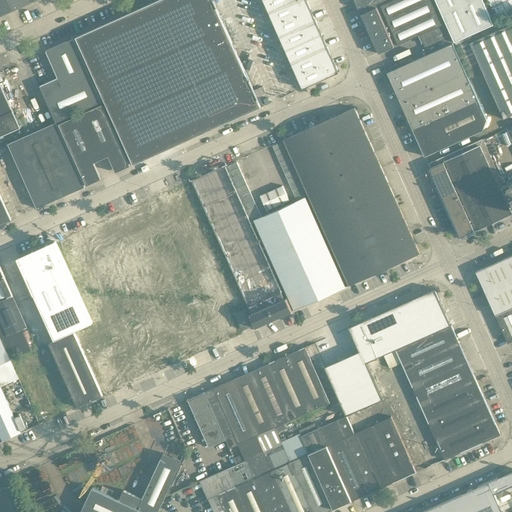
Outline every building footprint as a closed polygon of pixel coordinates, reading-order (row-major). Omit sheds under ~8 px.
[(0,0),(0,16),(35,0),(0,0)] [(157,0),(76,37),(133,164),(261,107),(213,0),(157,0)] [(263,0),(302,87),(302,88),(334,75),(333,74),(338,72),(337,70),(337,69),(335,64),(335,63),(306,0),(263,0)] [(494,24),(482,0),(354,0),(379,53),(419,35),(427,54),(494,24)] [(511,0),(487,0),(495,18),(511,10),(511,0)] [(511,114),(511,23),(470,43),(472,47),(504,118),(511,114)] [(455,43),(470,77),(474,75),(470,68),(478,65),(466,38),(455,43)] [(40,85),(56,122),(102,102),(73,39),(67,41),(67,42),(46,51),(58,77),(40,85)] [(487,119),(477,98),(453,43),(387,72),(424,156),(483,130),(487,119)] [(0,137),(21,129),(0,76),(0,137)] [(80,114),(101,159),(108,156),(116,172),(130,166),(102,104),(80,114)] [(420,253),(384,173),(354,108),(283,139),(349,285),(349,284),(365,277),(365,278),(378,272),(378,271),(380,270),(381,271),(384,269),(403,260),(419,253),(420,253)] [(101,159),(80,114),(59,124),(87,185),(101,179),(94,162),(101,159)] [(8,144),(37,208),(85,187),(56,122),(8,144)] [(483,139),(429,163),(428,163),(430,168),(460,236),(511,214),(510,213),(511,212),(511,204),(503,184),(483,139)] [(511,180),(503,184),(511,204),(511,180)] [(261,194),(269,211),(291,202),(283,184),(261,194)] [(179,190),(168,195),(173,206),(184,201),(179,190)] [(0,224),(11,219),(0,195),(0,224)] [(282,284),(294,310),(345,287),(305,197),(253,220),(282,284)] [(210,234),(191,240),(203,278),(222,271),(210,234)] [(55,241),(17,258),(34,295),(34,294),(55,340),(92,323),(55,241)] [(511,254),(476,271),(496,315),(511,307),(511,254)] [(4,265),(0,266),(0,440),(28,431),(22,414),(15,416),(3,384),(19,379),(3,336),(26,328),(4,265)] [(359,351),(325,366),(346,415),(383,399),(375,381),(367,362),(378,357),(396,349),(451,324),(441,303),(435,288),(350,326),(349,327),(359,351)] [(250,312),(256,326),(293,310),(287,297),(250,312)] [(136,305),(93,324),(121,387),(164,368),(137,307),(136,305)] [(511,307),(496,315),(508,342),(511,340),(511,307)] [(235,313),(242,329),(251,325),(244,309),(235,313)] [(49,343),(72,396),(77,407),(121,387),(93,324),(49,343)] [(451,325),(396,350),(445,459),(501,434),(500,433),(451,325)] [(311,347),(314,353),(318,352),(314,343),(306,346),(307,348),(311,347)] [(268,363),(293,418),(311,410),(318,407),(330,402),(305,347),(268,363)] [(268,363),(250,371),(275,426),(293,418),(268,363)] [(232,380),(264,452),(283,444),(275,426),(250,371),(232,380)] [(213,388),(205,392),(226,439),(230,448),(238,444),(243,454),(234,458),(237,464),(238,464),(246,460),(264,452),(232,380),(213,388)] [(188,399),(209,446),(226,439),(205,392),(204,391),(188,399)] [(379,488),(354,433),(347,415),(319,428),(351,500),(379,488)] [(354,433),(379,488),(384,486),(416,472),(391,416),(384,420),(354,433)] [(298,429),(301,435),(316,428),(314,422),(298,429)] [(301,436),(333,508),(351,500),(319,428),(301,436)] [(283,444),(313,511),(325,511),(333,508),(301,436),(283,444)] [(313,511),(283,444),(264,452),(291,511),(313,511)] [(291,511),(264,452),(246,460),(269,511),(291,511)] [(78,511),(158,511),(182,461),(164,453),(142,499),(124,490),(120,500),(91,487),(78,511)] [(269,511),(246,460),(238,464),(237,464),(200,481),(214,511),(269,511)] [(511,470),(426,509),(419,511),(502,511),(494,493),(511,485),(511,470)]
